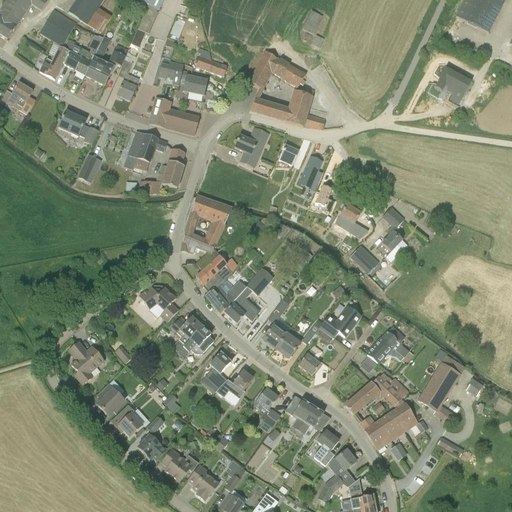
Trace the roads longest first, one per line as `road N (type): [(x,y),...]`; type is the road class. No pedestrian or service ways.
road 1 (residential): [(152,267),(57,339),(48,370),(115,454),(189,511)]
road 2 (residential): [(198,152),(86,107),(0,53)]
road 3 (residential): [(316,399),(240,344),(172,263)]
road 4 (residential): [(390,511),(364,444),(316,399)]
